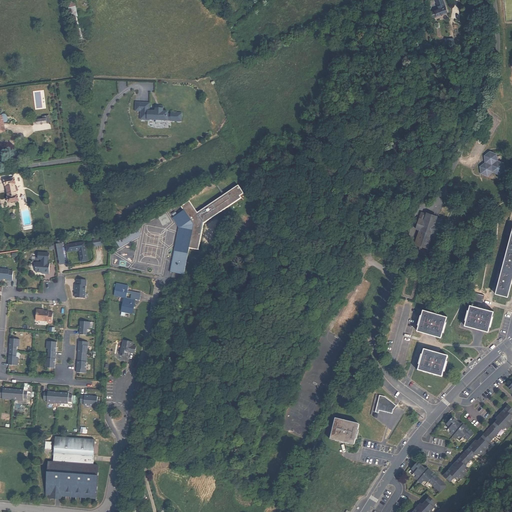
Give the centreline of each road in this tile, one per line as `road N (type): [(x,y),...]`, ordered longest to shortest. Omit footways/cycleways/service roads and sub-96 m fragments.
road 1 (residential): [(493,0),(491,89),(429,182),(389,277)]
road 2 (residential): [(511,339),(445,402),(365,511)]
road 3 (residential): [(158,279),(131,406)]
road 4 (residential): [(0,358),(4,296),(62,301)]
